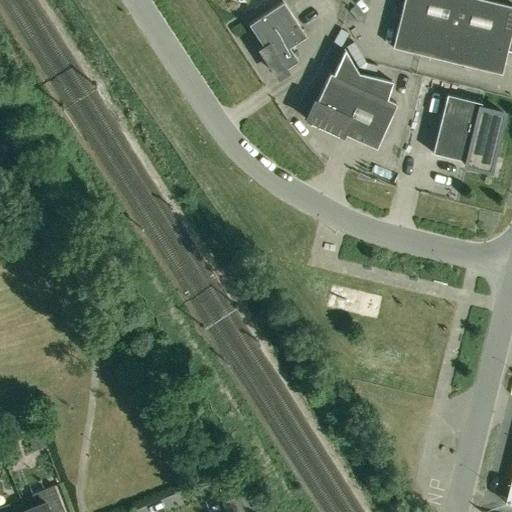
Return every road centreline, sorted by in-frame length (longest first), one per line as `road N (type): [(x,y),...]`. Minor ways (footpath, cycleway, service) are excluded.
road 1 (unclassified): [(511,264),(385,235),(274,179),(223,133),(137,0)]
road 2 (unclassified): [(459,511),(511,267)]
